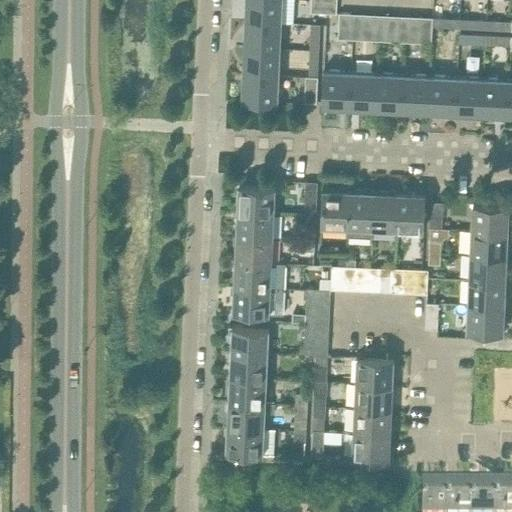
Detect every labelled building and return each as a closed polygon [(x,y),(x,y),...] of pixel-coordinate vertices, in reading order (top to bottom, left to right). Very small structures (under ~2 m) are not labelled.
[(281,22),(282,0),(246,0),(246,20),(281,22)] [(337,11),(337,0),(311,0),(311,10),(337,11)] [(350,39),(351,12),(340,12),(338,38),(350,39)] [(362,40),(363,13),(351,12),(350,39),(362,40)] [(373,40),(375,13),(363,13),(362,40),(373,40)] [(385,41),(386,14),(375,13),(373,40),(385,41)] [(397,41),(398,14),(386,14),(385,41),(397,41)] [(408,42),(410,15),(398,14),(397,41),(408,42)] [(420,42),(421,16),(410,15),(408,42),(420,42)] [(432,43),(432,26),(433,16),(421,16),(420,42),(432,43)] [(460,27),(460,17),(433,16),(432,26),(460,27)] [(487,29),(487,19),(460,17),(460,27),(487,29)] [(511,29),(511,19),(487,19),(487,29),(511,29)] [(280,49),(281,22),(246,20),(245,47),(280,49)] [(309,23),(308,49),(319,50),(320,24),(309,23)] [(486,44),(486,34),(458,33),(458,42),(486,44)] [(511,45),(511,43),(511,35),(486,34),(486,44),(510,45),(511,45)] [(279,75),(280,49),(245,47),(243,73),(279,75)] [(318,76),(319,50),(308,49),(307,76),(318,76)] [(351,106),(353,71),(324,69),(323,73),(324,73),(323,101),(322,101),(322,105),(351,106)] [(377,107),(378,72),(353,71),(351,106),(377,107)] [(404,109),(406,73),(378,72),(377,107),(404,109)] [(278,102),(279,75),(243,73),(242,100),(246,101),(246,100),(274,101),(274,102),(278,102)] [(430,110),(432,74),(406,73),(404,109),(430,110)] [(457,111),(458,76),(432,74),(430,110),(457,111)] [(317,102),(318,76),(307,76),(305,76),(304,101),(317,102)] [(482,112),(484,77),(458,76),(457,111),(482,112)] [(509,114),(510,78),(484,77),(482,112),(509,114)] [(239,184),(238,211),(274,213),(275,185),(239,184)] [(306,187),(305,214),(316,214),(317,187),(306,187)] [(349,225),(350,189),(323,188),(322,224),(349,225)] [(374,226),(375,190),(350,189),(349,225),(374,226)] [(399,227),(401,191),(375,190),(374,226),(399,227)] [(424,228),(426,192),(401,191),(399,227),(424,228)] [(444,201),(432,201),(431,226),(443,226),(444,201)] [(473,202),(472,228),(508,229),(509,204),(473,202)] [(273,237),(274,213),(238,211),(237,235),(273,237)] [(316,227),(316,214),(305,214),(304,239),(315,239),(316,227)] [(507,255),(508,229),(472,228),(471,253),(507,255)] [(272,262),(273,237),(237,235),(236,261),(272,262)] [(314,250),(315,239),(304,239),(303,249),(314,250)] [(430,240),(430,251),(442,252),(443,241),(430,240)] [(442,264),(442,252),(430,251),(429,264),(442,264)] [(347,259),(347,265),(355,266),(355,254),(347,253),(347,259)] [(506,280),(507,255),(471,253),(470,279),(506,280)] [(286,263),(272,262),(236,261),(235,285),(285,287),(286,263)] [(344,289),(345,265),(338,265),(333,265),(332,278),(332,288),(344,289)] [(356,289),(357,266),(355,266),(347,265),(345,265),(344,289),(356,289)] [(368,290),(369,266),(357,266),(356,289),(368,290)] [(379,290),(381,267),(369,266),(368,290),(379,290)] [(391,291),(393,268),(381,267),(379,290),(391,291)] [(403,292),(405,268),(393,268),(391,291),(403,292)] [(415,292),(416,269),(405,268),(403,292),(415,292)] [(428,269),(416,269),(415,292),(427,293),(428,269)] [(321,282),(321,287),(331,288),(332,288),(332,278),(327,277),(321,282)] [(505,306),(506,280),(470,279),(469,304),(505,306)] [(284,313),(285,287),(235,285),(233,311),(284,313)] [(330,302),(331,289),(308,288),(307,300),(330,302)] [(330,315),(330,302),(307,300),(307,313),(330,315)] [(439,302),(427,301),(426,327),(438,328),(439,302)] [(504,331),(505,306),(469,304),(467,329),(504,331)] [(293,312),(293,320),(306,321),(307,313),(293,312)] [(329,327),(330,315),(307,313),(306,321),(306,326),(329,327)] [(233,325),(232,351),(268,353),(269,326),(233,325)] [(329,340),(329,327),(306,326),(306,339),(329,340)] [(328,353),(329,340),(306,339),(305,353),(316,353),(328,353)] [(267,378),(268,353),(232,351),(230,376),(267,378)] [(327,365),(328,353),(316,353),(316,365),(327,365)] [(394,357),(358,355),(357,381),(393,383),(394,357)] [(265,403),(267,378),(230,376),(229,402),(265,403)] [(392,409),(393,383),(357,381),(356,407),(392,409)] [(309,393),(297,392),(297,404),(308,405),(309,393)] [(315,393),(314,405),(326,406),(327,394),(315,393)] [(275,403),(265,403),(229,402),(228,426),(264,428),(265,414),(275,414),(275,403)] [(308,417),(308,405),(297,404),(296,416),(308,417)] [(325,430),(326,406),(314,405),(313,430),(325,430)] [(391,433),(392,409),(356,407),(354,432),(391,433)] [(275,428),(264,428),(228,426),(227,452),(274,454),(275,428)] [(307,441),(307,429),(296,429),(295,441),(307,441)] [(324,442),(325,430),(313,430),(313,442),(324,442)] [(390,459),(391,433),(354,432),(353,457),(390,459)] [(511,511),(511,482),(495,483),(494,511),(511,511)] [(447,511),(447,483),(421,483),(420,511),(447,511)] [(470,511),(471,483),(447,483),(447,511),(470,511)] [(494,511),(495,483),(471,483),(470,511),(494,511)]
